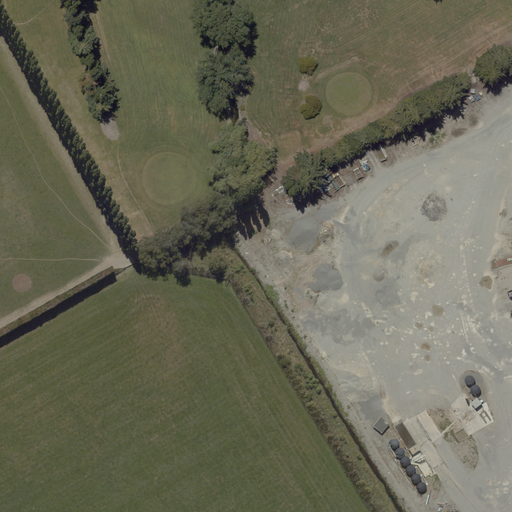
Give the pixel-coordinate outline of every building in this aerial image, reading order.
[(483,260),(489,271),(510,261),(504,250),(483,260)] [(511,281),(504,285),(500,287),(508,304),(511,301),(511,281)] [(511,407),(511,402),(497,369),(491,372),(507,409),(511,407)] [(500,412),(483,374),(477,377),(494,414),(500,412)] [(388,424),(380,416),(372,425),(380,433),(388,424)]
